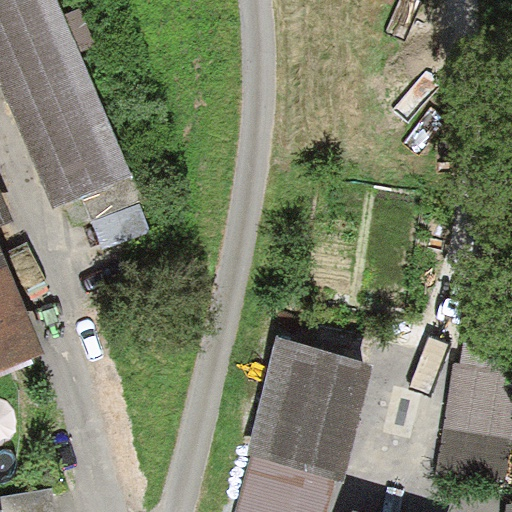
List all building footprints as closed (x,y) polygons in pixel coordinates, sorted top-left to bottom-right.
[(54,0),(0,0),(0,100),(46,214),(127,181),(54,0)] [(0,275),(8,272),(0,250),(0,229),(15,223),(0,188),(0,275)] [(465,368),(457,367),(441,475),(507,484),(511,450),(511,375),(506,375),(511,329),(511,258),(482,254),(465,368)] [(8,272),(0,275),(0,370),(41,354),(8,272)] [(378,368),(275,339),(247,459),(256,461),(336,486),(344,488),(378,368)] [(328,511),(336,486),(256,461),(241,511),(328,511)] [(0,511),(57,511),(54,492),(0,499),(0,511)]
